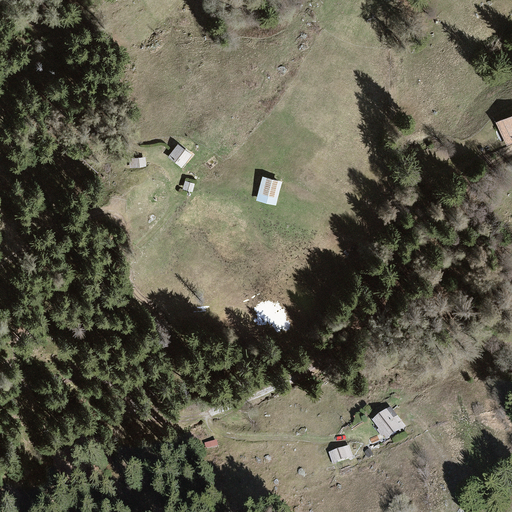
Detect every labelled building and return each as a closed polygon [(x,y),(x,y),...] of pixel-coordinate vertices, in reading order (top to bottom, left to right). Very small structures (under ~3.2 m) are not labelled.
[(511,113),(492,124),(504,147),(511,143),(511,113)] [(172,148),(163,163),(179,172),(188,158),(172,148)] [(141,159),(130,161),(132,172),(144,170),(141,159)] [(277,183),(257,178),(251,203),(271,208),(277,183)] [(193,182),(182,180),(179,192),(190,194),(193,182)] [(392,408),(373,423),(390,443),(409,428),(392,408)] [(351,448),(331,455),(335,466),(355,459),(351,448)]
